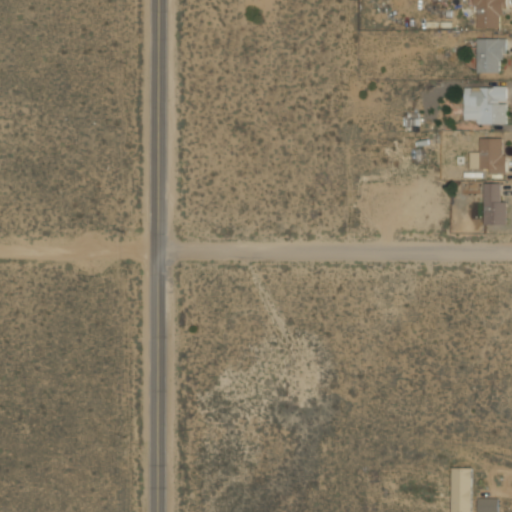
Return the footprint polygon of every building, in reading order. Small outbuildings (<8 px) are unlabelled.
[(506,0),(476,0),(476,26),(502,26),(502,16),(506,16),(506,0)] [(478,72),(498,72),(498,61),(506,61),(506,37),(478,37),(478,72)] [(506,123),(506,103),(496,103),(496,87),(466,87),(465,123),(506,123)] [(506,172),(506,137),(480,137),(480,172),(506,172)] [(504,183),(484,183),(484,223),(504,223),(504,183)] [(471,511),(471,468),(453,468),(453,511),(471,511)] [(498,511),(498,497),(478,497),(478,511),(498,511)]
